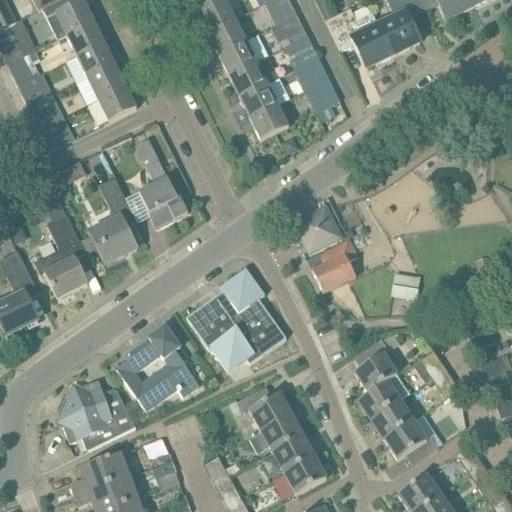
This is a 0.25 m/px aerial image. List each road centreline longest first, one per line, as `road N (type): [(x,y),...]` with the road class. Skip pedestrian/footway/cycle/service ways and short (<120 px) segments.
road 1 (residential): [(370,511),(251,222)]
road 2 (residential): [(19,434),(20,394),(31,376),(236,235)]
road 3 (residential): [(251,222),(491,61)]
road 4 (residential): [(236,235),(128,0)]
